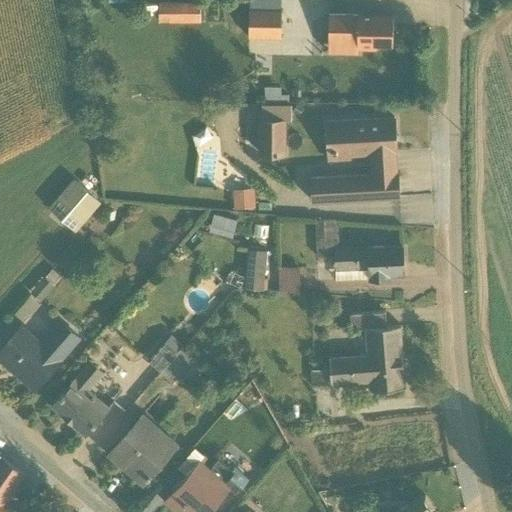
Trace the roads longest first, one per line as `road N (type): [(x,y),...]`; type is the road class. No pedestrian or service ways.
road 1 (unclassified): [(454,0),(463,353),(489,511)]
road 2 (unclassified): [(0,428),(100,511)]
